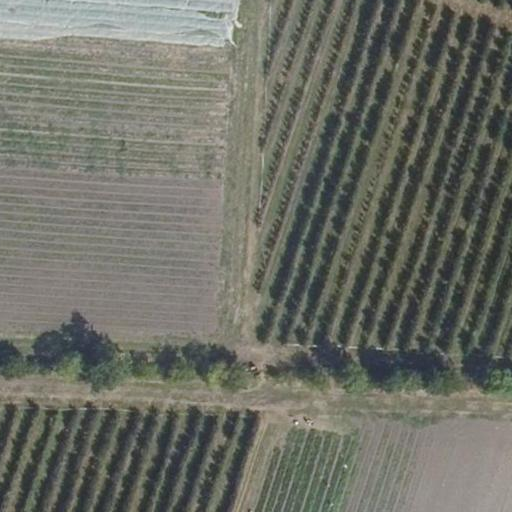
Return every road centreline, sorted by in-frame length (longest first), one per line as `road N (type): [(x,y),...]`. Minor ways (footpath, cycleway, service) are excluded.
road 1 (track): [(0,347),(511,374)]
road 2 (track): [(0,385),(269,402),(511,405)]
road 3 (track): [(244,360),(263,0)]
road 4 (track): [(262,361),(269,402),(236,511)]
